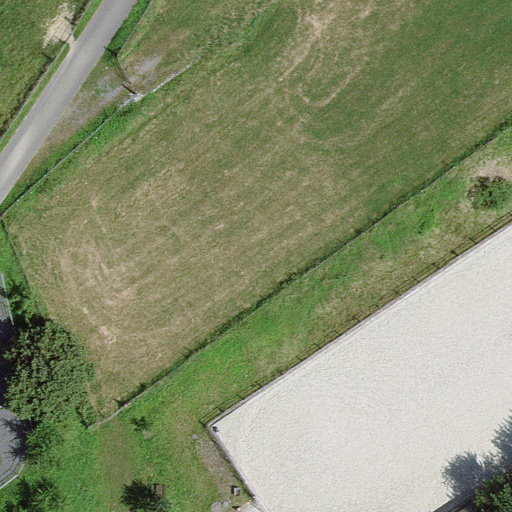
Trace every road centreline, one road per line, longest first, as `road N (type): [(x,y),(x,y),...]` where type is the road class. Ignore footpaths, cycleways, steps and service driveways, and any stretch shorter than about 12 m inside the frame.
road 1 (track): [(0,185),(75,355),(126,498),(124,511)]
road 2 (unclassified): [(0,185),(122,0)]
